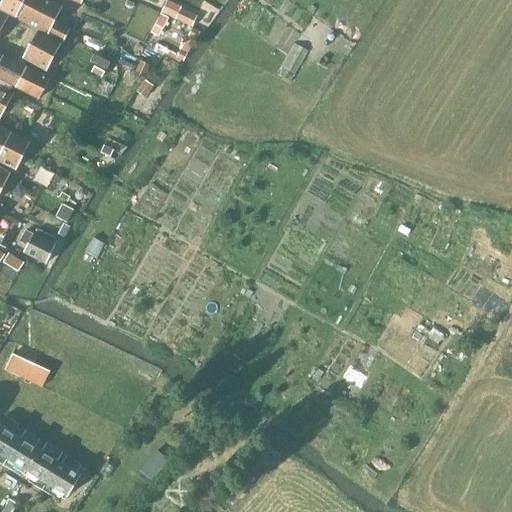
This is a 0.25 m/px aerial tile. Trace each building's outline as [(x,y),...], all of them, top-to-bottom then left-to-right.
[(6,0),(2,10),(19,19),(28,0),(6,0)] [(28,0),(19,19),(19,20),(66,44),(72,32),(57,24),(65,10),(45,0),(28,0)] [(170,5),(165,16),(195,30),(200,19),(184,11),(183,12),(170,5)] [(0,40),(12,19),(0,13),(0,40)] [(164,16),(154,35),(162,39),(166,31),(172,20),(164,16)] [(113,52),(118,39),(90,29),(85,41),(113,52)] [(172,53),(169,58),(183,65),(184,62),(187,64),(203,34),(196,30),(184,53),(184,52),(181,57),(172,53)] [(49,73),(64,46),(41,34),(26,61),(49,73)] [(97,57),(93,64),(110,73),(113,65),(97,57)] [(0,79),(19,90),(19,89),(29,70),(30,70),(6,58),(0,69),(0,79)] [(298,59),(290,82),(303,86),(311,63),(298,59)] [(143,63),(138,76),(148,81),(154,68),(143,63)] [(97,69),(94,75),(105,81),(108,75),(97,69)] [(29,70),(19,89),(42,102),(53,82),(29,70)] [(148,83),(140,95),(149,101),(157,89),(148,83)] [(0,119),(3,121),(16,98),(0,88),(0,119)] [(7,132),(0,145),(0,162),(19,172),(33,145),(7,132)] [(103,155),(112,160),(116,152),(106,148),(103,155)] [(0,168),(0,202),(14,176),(0,168)] [(27,223),(41,200),(24,189),(9,213),(27,223)] [(65,206),(58,219),(69,225),(75,212),(65,206)] [(64,225),(58,234),(64,239),(71,229),(64,225)] [(23,244),(30,248),(27,255),(49,266),(58,248),(53,245),(55,240),(40,232),(37,237),(36,236),(36,237),(29,233),(23,244)] [(8,258),(0,252),(0,263),(3,266),(8,258)] [(13,255),(8,264),(23,274),(28,265),(13,255)] [(436,339),(431,350),(444,355),(448,344),(436,339)] [(46,390),(53,374),(15,356),(8,373),(46,390)] [(0,455),(10,461),(23,440),(0,425),(0,455)] [(24,440),(23,440),(10,461),(29,473),(42,451),(39,450),(44,442),(29,433),(24,440)] [(42,451),(29,473),(49,486),(63,464),(61,463),(66,455),(51,446),(46,454),(42,451)] [(65,466),(63,464),(49,486),(71,499),(84,477),(77,473),(82,466),(70,458),(65,466)] [(17,511),(20,507),(13,502),(7,511),(17,511)]
